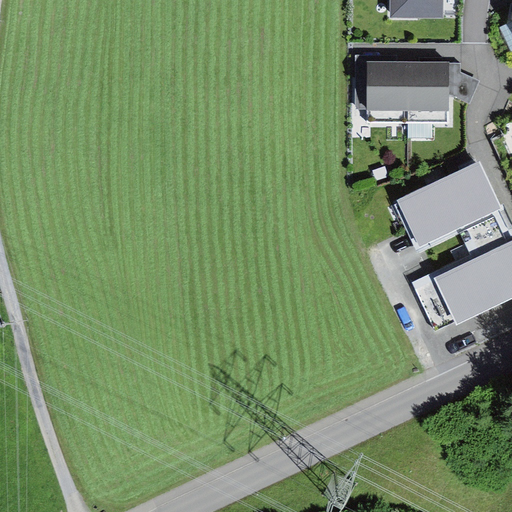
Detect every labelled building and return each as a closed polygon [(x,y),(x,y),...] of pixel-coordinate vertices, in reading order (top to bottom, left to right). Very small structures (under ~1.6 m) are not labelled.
[(391,0),(391,13),(444,13),(444,0),(391,0)] [(449,58),(410,59),(411,119),(450,118),(450,94),(449,62),(449,58)] [(410,59),(369,59),(369,120),(411,119),(410,59)] [(460,63),(449,62),(450,94),(470,103),(480,80),(461,71),(460,63)] [(480,155),(398,196),(421,241),(503,200),(480,155)] [(511,241),(497,213),(468,229),(480,251),(460,262),(485,307),(511,292),(511,241)] [(455,266),(415,285),(437,329),(477,310),(455,266)]
